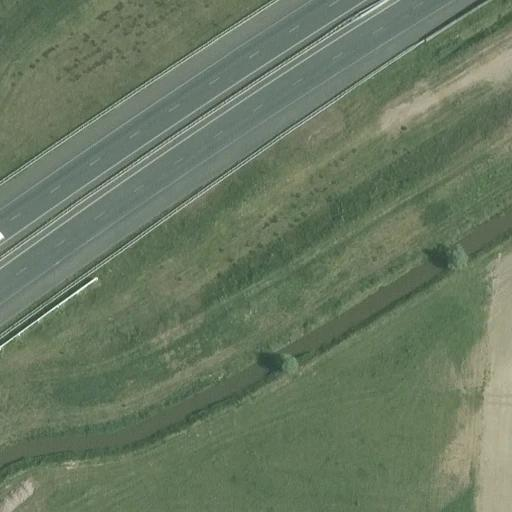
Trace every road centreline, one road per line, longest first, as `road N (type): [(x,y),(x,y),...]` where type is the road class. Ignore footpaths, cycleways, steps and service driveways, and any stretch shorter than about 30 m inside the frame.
road 1 (motorway): [(0,288),(421,0)]
road 2 (motorway): [(339,0),(0,231)]
